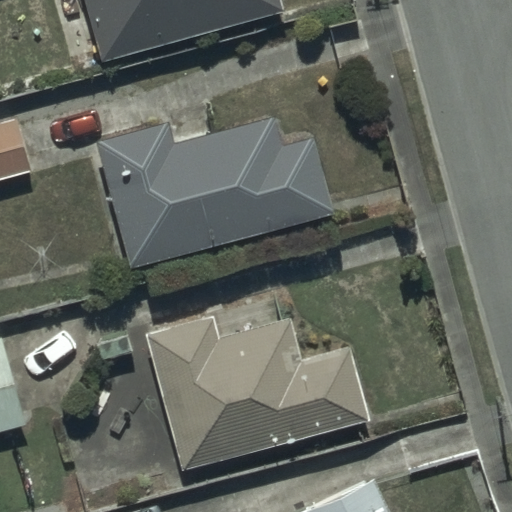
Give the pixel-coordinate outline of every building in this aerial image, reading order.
[(82,0),(98,55),(280,4),(278,0),(82,0)] [(92,137),(128,263),(332,205),(311,132),(282,140),(274,110),(171,139),(165,117),(92,137)] [(0,115),(0,173),(29,165),(14,111),(0,115)] [(213,334),(207,313),(146,329),(180,462),(368,413),(350,343),(299,356),(288,314),(213,334)] [(0,340),(0,425),(21,420),(0,340)] [(295,511),(387,511),(370,476),(295,511)]
